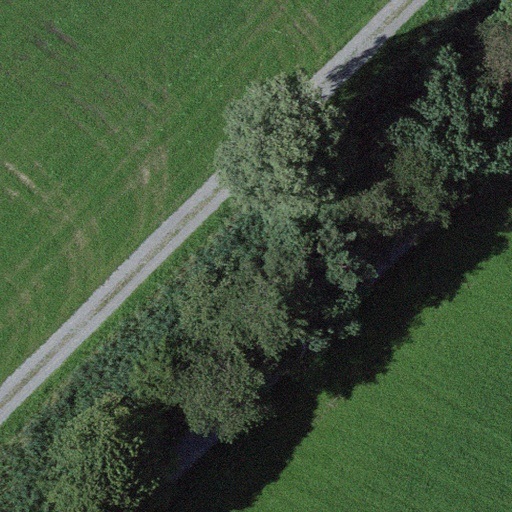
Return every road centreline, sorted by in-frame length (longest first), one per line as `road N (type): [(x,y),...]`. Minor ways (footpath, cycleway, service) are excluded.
road 1 (track): [(414,0),(0,411)]
road 2 (track): [(131,511),(511,122)]
